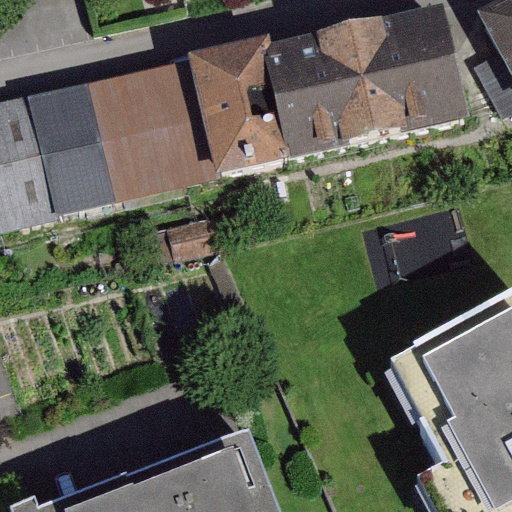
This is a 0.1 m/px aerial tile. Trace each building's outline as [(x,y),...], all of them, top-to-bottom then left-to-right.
[(511,12),(478,31),(511,92),(511,12)] [(465,131),(433,25),(249,64),(274,187),(465,131)] [(249,64),(0,114),(0,242),(274,187),(249,64)] [(511,511),(511,309),(511,308),(378,379),(433,482),(404,497),(411,511),(511,511)] [(261,511),(236,450),(83,511),(261,511)]
